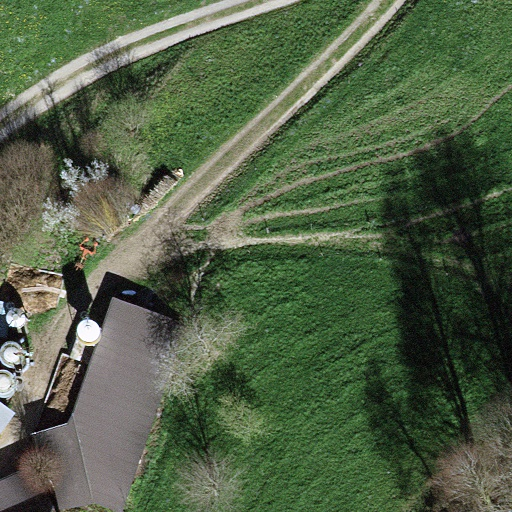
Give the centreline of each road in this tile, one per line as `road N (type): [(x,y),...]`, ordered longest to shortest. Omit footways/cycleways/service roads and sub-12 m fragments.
road 1 (track): [(0,477),(40,386),(50,338),(94,285),(383,24),(398,0)]
road 2 (track): [(278,0),(113,56),(0,127)]
